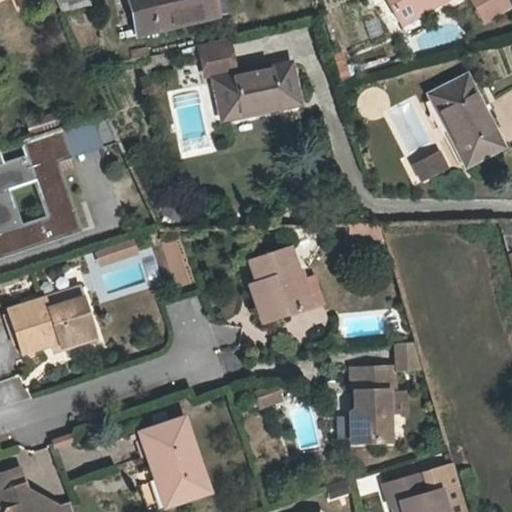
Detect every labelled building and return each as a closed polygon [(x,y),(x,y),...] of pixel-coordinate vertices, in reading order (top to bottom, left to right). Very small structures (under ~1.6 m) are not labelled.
[(87,0),(57,0),(65,17),(90,11),(87,0)] [(215,0),(125,0),(135,37),(219,16),(215,0)] [(418,7),(421,13),(443,0),(383,0),(394,20),(418,7)] [(498,0),(461,0),(476,27),(504,11),(498,0)] [(418,7),(394,20),(396,24),(403,37),(428,24),(421,13),(418,7)] [(236,72),(230,41),(199,47),(204,79),(214,78),(220,112),(298,98),(291,62),(236,72)] [(466,73),(428,91),(466,165),(503,147),(466,73)] [(87,118),(98,150),(118,143),(104,113),(87,118)] [(57,129),(67,160),(98,150),(87,118),(57,129)] [(0,258),(70,236),(61,211),(45,217),(21,224),(9,190),(33,182),(43,179),(39,169),(47,167),(67,160),(57,129),(0,147),(0,258)] [(441,150),(414,163),(422,180),(449,167),(441,150)] [(43,179),(50,176),(47,167),(39,169),(43,179)] [(61,211),(50,176),(43,179),(33,182),(45,217),(61,211)] [(511,220),(496,221),(500,236),(511,235),(511,220)] [(382,225),(351,225),(351,245),(388,244),(382,225)] [(179,237),(164,239),(169,283),(185,281),(179,237)] [(132,252),(128,239),(89,252),(94,265),(132,252)] [(307,305),(299,283),(289,250),(249,263),(256,283),(262,304),(255,307),(261,324),(307,309),(307,305)] [(312,279),(299,283),(307,305),(320,302),(312,279)] [(262,304),(256,283),(248,286),(255,307),(262,304)] [(79,286),(45,297),(47,306),(83,295),(79,286)] [(21,349),(47,340),(56,337),(60,349),(96,337),(83,295),(47,306),(45,297),(8,309),(21,349)] [(51,352),(60,349),(56,337),(47,340),(51,352)] [(389,342),(390,370),(410,369),(410,338),(389,342)] [(391,394),(390,370),(350,371),(350,395),(355,395),(356,411),(350,415),(351,445),(390,444),(388,394),(391,394)] [(281,403),(275,385),(253,393),(258,410),(281,403)] [(137,432),(149,470),(158,467),(160,474),(157,475),(167,506),(206,493),(183,418),(137,432)] [(51,511),(55,505),(43,497),(38,504),(27,498),(24,487),(17,467),(0,472),(0,511),(51,511)] [(161,508),(167,506),(157,475),(160,474),(158,467),(149,470),(161,508)] [(430,492),(428,486),(425,473),(386,484),(392,506),(394,506),(405,502),(407,511),(447,511),(440,489),(430,492)] [(356,478),(360,495),(376,492),(372,475),(356,478)] [(440,483),(428,486),(430,492),(440,489),(440,483)] [(468,511),(460,483),(440,489),(447,511),(468,511)] [(43,497),(24,487),(27,498),(38,504),(43,497)] [(73,511),(69,500),(55,505),(51,511),(73,511)] [(395,511),(407,511),(405,502),(394,506),(395,511)]
